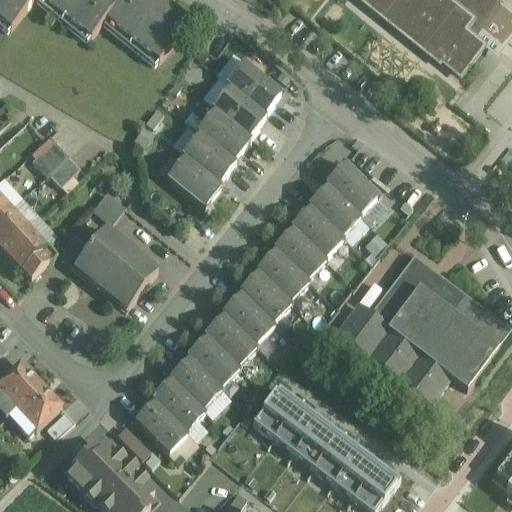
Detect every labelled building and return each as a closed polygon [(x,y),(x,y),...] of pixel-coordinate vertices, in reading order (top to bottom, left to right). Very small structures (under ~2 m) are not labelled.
[(38,0),(0,0),(0,27),(10,36),(38,2),(38,0)] [(122,5),(115,0),(38,0),(38,2),(90,44),(105,26),(122,5)] [(190,29),(153,0),(125,0),(122,5),(105,26),(158,68),(190,29)] [(356,0),(461,81),(484,52),(476,46),(503,12),(487,0),(356,0)] [(281,98),(244,68),(226,91),(228,92),(263,120),(281,98)] [(263,120),(228,92),(211,114),(213,116),(249,144),(266,122),(263,120)] [(249,144),(213,116),(196,137),(199,139),(234,167),(251,146),(249,144)] [(234,167),(199,139),(181,161),(184,163),(219,191),(236,169),(234,167)] [(54,146),(32,167),(45,181),(67,161),(54,146)] [(68,163),(49,181),(61,193),(79,174),(68,163)] [(219,191),(184,163),(166,184),(204,214),(221,192),(219,191)] [(379,202),(345,169),(325,189),(327,191),(359,223),(379,202)] [(359,223),(327,191),(307,210),(309,212),(342,244),(361,225),(359,223)] [(125,214),(106,199),(91,217),(110,232),(125,214)] [(0,203),(0,223),(10,214),(0,203)] [(342,244),(309,212),(290,232),(292,234),(324,266),(344,246),(342,244)] [(10,214),(0,223),(0,253),(3,256),(28,234),(10,214)] [(45,253),(28,234),(3,256),(21,276),(22,276),(32,288),(48,269),(57,260),(47,251),(45,253)] [(324,266),(292,234),(273,254),(275,256),(307,287),(326,268),(324,266)] [(104,235),(74,272),(127,315),(157,278),(104,235)] [(307,287),(275,256),(255,275),(257,277),(290,309),(309,290),(307,287)] [(511,335),(414,262),(369,320),(369,321),(451,384),(467,396),(498,355),(497,354),(511,335)] [(290,309),(257,277),(238,297),(240,299),(272,331),(292,311),(290,309)] [(272,331),(240,299),(221,319),(223,321),(255,352),(274,333),(272,331)] [(451,384),(369,321),(369,320),(364,316),(358,323),(347,325),(337,338),(431,410),(451,384)] [(223,321),(203,340),(206,342),(238,374),(257,354),(255,352),(223,321)] [(238,374),(206,342),(186,362),(188,364),(220,396),(240,376),(238,374)] [(1,360),(0,360),(0,388),(15,375),(1,360)] [(220,396),(188,364),(169,383),(171,385),(203,417),(222,398),(220,396)] [(0,388),(0,419),(5,425),(8,423),(41,392),(20,370),(0,388)] [(203,417),(171,385),(151,405),(154,407),(186,439),(205,419),(203,417)] [(41,392),(8,423),(27,444),(35,437),(35,438),(61,414),(41,392)] [(253,430),(273,445),(300,411),(279,395),(253,430)] [(186,439),(154,407),(134,427),(179,472),(199,452),(186,439)] [(293,461),(319,426),(300,411),(273,445),(293,461)] [(64,419),(46,436),(56,446),(74,429),(64,419)] [(313,476),(340,441),(319,426),(293,461),(313,476)] [(333,491),(359,456),(340,441),(313,476),(333,491)] [(109,453),(99,464),(92,457),(66,484),(67,485),(72,480),(86,495),(81,500),(93,511),(96,511),(97,511),(98,511),(146,511),(144,509),(154,499),(135,480),(136,479),(128,472),(127,472),(109,453)] [(353,506),(379,471),(359,456),(333,491),(353,506)] [(510,490),(506,496),(511,500),(511,458),(496,479),(510,490)] [(380,511),(400,487),(379,471),(353,506),(361,511),(380,511)]
